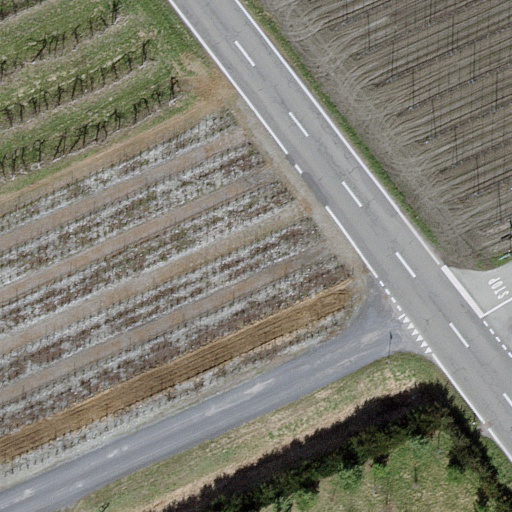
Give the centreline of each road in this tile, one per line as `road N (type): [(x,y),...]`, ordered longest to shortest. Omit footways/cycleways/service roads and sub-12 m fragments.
road 1 (tertiary): [(198,0),(511,410)]
road 2 (track): [(445,323),(26,511)]
